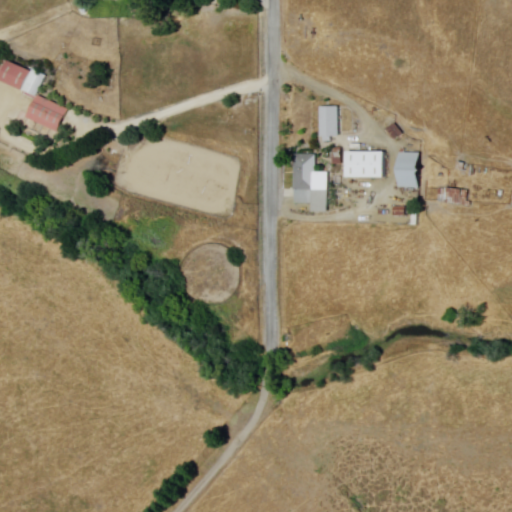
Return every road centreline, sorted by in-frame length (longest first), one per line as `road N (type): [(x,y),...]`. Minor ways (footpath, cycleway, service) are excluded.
road 1 (residential): [(267,355),(269,0)]
road 2 (track): [(172,511),(270,388)]
